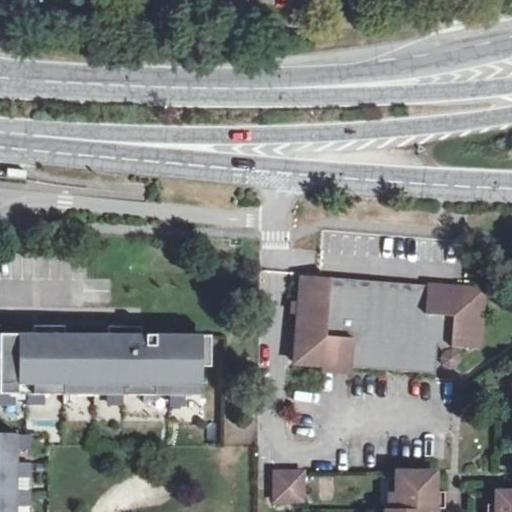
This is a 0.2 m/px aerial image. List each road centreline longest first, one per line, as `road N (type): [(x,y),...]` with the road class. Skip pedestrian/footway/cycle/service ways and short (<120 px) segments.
road 1 (secondary): [(0,132),(341,134),(511,113)]
road 2 (residential): [(460,456),(275,456),(279,223)]
road 3 (secondary): [(0,146),(281,172)]
road 4 (secondary): [(511,44),(374,69),(232,82)]
road 5 (secondary): [(511,83),(374,90),(232,82)]
road 6 (residential): [(42,200),(279,223)]
road 7 (secondary): [(232,82),(0,78)]
road 8 (secondary): [(281,172),(511,188)]
